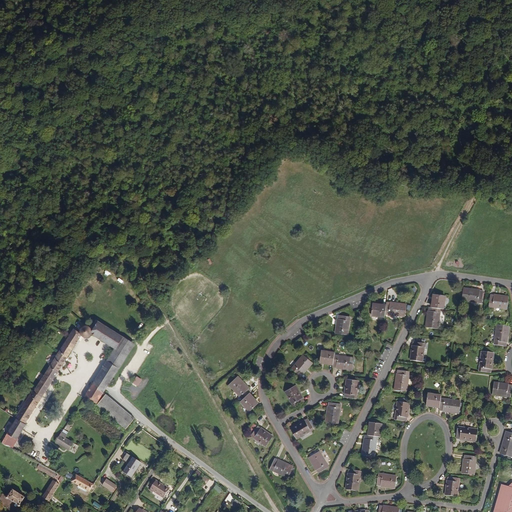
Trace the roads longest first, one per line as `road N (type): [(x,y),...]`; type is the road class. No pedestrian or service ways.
road 1 (residential): [(276,423),(264,382),(282,338),(340,305),(432,276)]
road 2 (residential): [(320,503),(432,276)]
road 3 (residential): [(174,443),(115,391),(161,327)]
road 4 (residential): [(399,497),(482,506),(497,438)]
